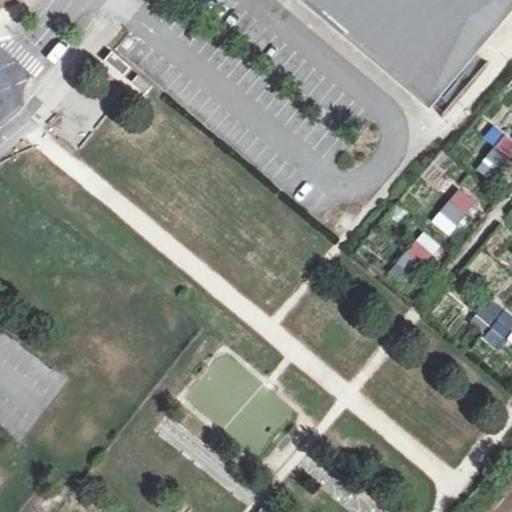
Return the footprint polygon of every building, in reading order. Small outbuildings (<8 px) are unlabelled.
[(511,0),(305,0),(430,105),(475,52),(511,8),(511,0)] [(475,52),(430,105),(444,118),(490,64),(475,52)] [(511,143),(505,138),(487,159),(503,172),(511,161),(511,143)] [(460,192),(442,214),(457,227),(475,205),(460,192)] [(417,244),(399,265),(414,278),(432,257),(417,244)] [(511,336),(511,313),(490,295),(473,317),(506,344),(511,336)]
